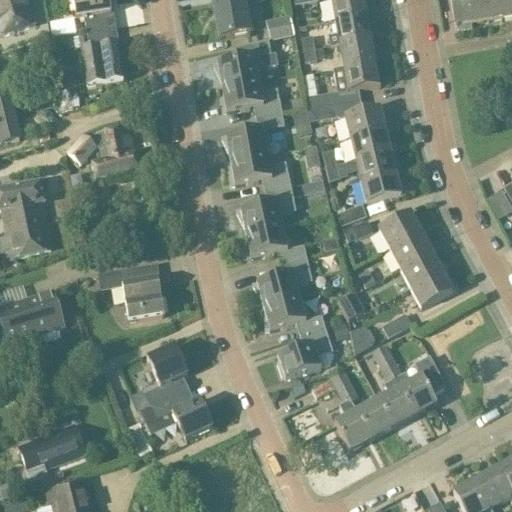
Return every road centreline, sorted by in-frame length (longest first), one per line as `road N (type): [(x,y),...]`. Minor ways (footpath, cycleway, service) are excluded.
road 1 (residential): [(301,511),(218,313),(165,0)]
road 2 (residential): [(340,511),(511,421)]
road 3 (residential): [(452,183),(417,0)]
road 4 (residential): [(511,294),(452,183)]
